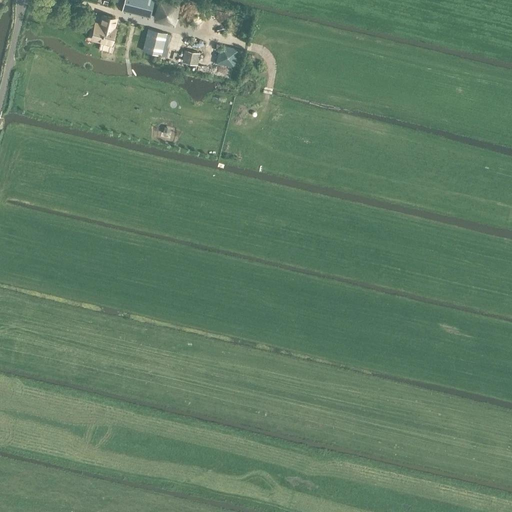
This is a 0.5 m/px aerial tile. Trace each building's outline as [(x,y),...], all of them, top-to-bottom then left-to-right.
[(125,0),(123,9),(150,16),(154,0),(125,0)] [(174,0),(158,0),(154,17),(175,23),(181,2),(174,0)] [(92,38),(112,43),(115,28),(113,27),(116,18),(104,15),(101,24),(96,23),(92,38)] [(160,55),(166,33),(149,28),(143,50),(160,55)] [(235,66),(240,47),(221,42),(216,62),(235,66)] [(199,53),(184,50),(181,61),(197,65),(199,53)]
